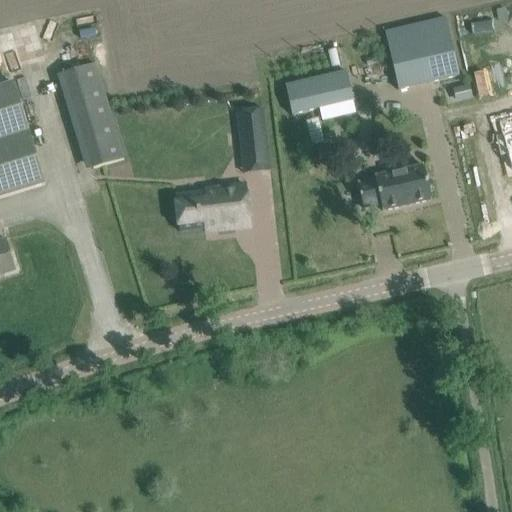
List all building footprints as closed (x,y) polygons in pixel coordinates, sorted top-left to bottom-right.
[(461,77),(449,20),(387,34),(400,90),(461,77)] [(53,64),(79,58),(76,46),(50,52),(53,64)] [(64,74),(94,170),(124,160),(95,65),(64,74)] [(352,103),(345,73),(287,86),(292,116),(352,103)] [(0,87),(0,199),(44,186),(13,83),(0,87)] [(470,87),(453,90),(456,102),(473,98),(470,87)] [(268,162),(268,161),(269,161),(263,111),(238,113),(243,163),(244,163),(245,165),(243,165),(244,173),(245,173),(246,174),(269,172),(269,170),(270,170),(269,162),(268,162)] [(511,122),(511,119),(494,123),(507,170),(511,169),(511,122)] [(333,133),(325,135),(327,143),(335,141),(333,133)] [(301,169),(307,219),(353,214),(348,164),(329,166),(328,157),(316,159),(317,168),(301,169)] [(432,201),(424,166),(375,178),(376,180),(358,184),(364,210),(381,206),(383,212),(432,201)] [(217,229),(218,232),(251,228),(246,186),(206,191),(206,194),(176,197),(180,233),(217,229)] [(0,242),(0,276),(16,272),(6,240),(0,242)]
